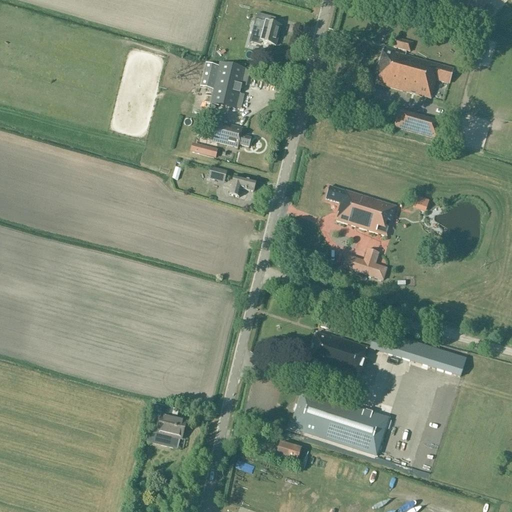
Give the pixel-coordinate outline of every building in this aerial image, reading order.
[(482,0),(418,0),(478,16),(482,0)] [(257,14),(253,29),(262,32),(259,42),(275,47),(280,27),(269,24),(270,18),(257,14)] [(455,33),(452,40),(465,44),(467,36),(455,33)] [(410,53),(412,44),(395,40),(393,48),(410,53)] [(375,84),(430,100),(436,81),(449,85),(453,70),(394,54),(395,51),(383,48),(376,75),(377,76),(375,84)] [(210,104),(235,110),(245,70),(219,64),(218,67),(205,64),(200,87),(213,91),(210,104)] [(440,124),(399,113),(394,129),(435,141),(440,124)] [(248,148),(251,139),(241,137),(242,130),(213,123),(208,141),(237,149),(238,145),(248,148)] [(217,151),(192,144),(190,153),(215,159),(217,151)] [(173,169),(169,180),(175,182),(178,171),(173,169)] [(224,184),(226,173),(211,169),(208,180),(224,184)] [(240,190),(253,193),(255,183),(233,177),(228,196),(238,199),(240,190)] [(385,239),(395,209),(329,187),(324,203),(339,208),(337,214),(339,215),(336,222),(385,239)] [(410,272),(418,235),(409,233),(401,270),(410,272)] [(378,255),(367,251),(363,262),(346,257),(342,269),(383,281),(386,273),(374,269),(378,255)] [(461,379),(466,361),(375,332),(370,350),(461,379)] [(330,338),(316,333),(305,368),(358,385),(366,360),(364,359),(367,348),(330,337),(330,338)] [(437,400),(446,404),(453,389),(444,385),(437,400)] [(302,392),(297,408),(295,407),(294,411),(296,412),(290,430),(376,458),(388,420),(302,392)] [(146,444),(177,451),(180,440),(181,440),(185,422),(176,419),(178,411),(152,405),(150,414),(153,414),(146,444)] [(427,429),(439,431),(440,423),(428,421),(427,429)] [(300,450),(280,444),(276,457),(297,463),(300,450)]
